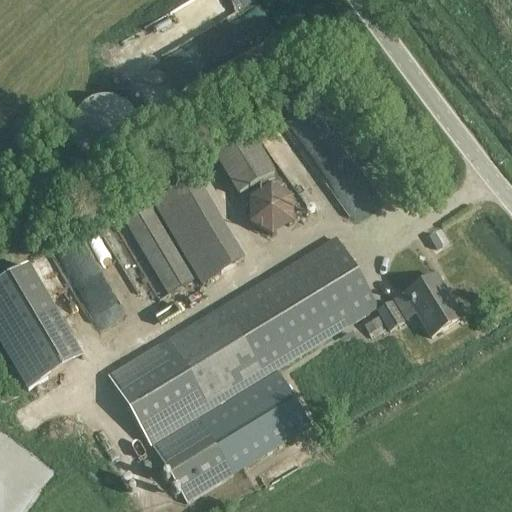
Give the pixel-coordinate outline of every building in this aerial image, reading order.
[(209,0),(212,11),(245,3),(244,0),(209,0)] [(254,11),(157,60),(170,84),(266,35),(254,11)] [(113,95),(66,116),(74,136),(65,140),(73,158),(130,134),(113,95)] [(205,144),(237,197),(275,173),(243,121),(205,144)] [(151,204),(201,287),(244,261),(193,178),(151,204)] [(244,195),(245,232),(288,230),(287,194),(244,195)] [(193,282),(146,203),(120,218),(167,297),(193,282)] [(109,377),(187,505),(232,477),(233,478),(312,430),(277,372),(378,310),(336,239),(109,377)] [(0,342),(29,391),(82,359),(27,267),(0,283),(0,342)] [(416,315),(431,339),(462,321),(436,278),(395,302),(406,321),(416,315)] [(375,314),(389,334),(405,324),(392,303),(375,314)] [(377,319),(363,328),(371,341),(386,332),(377,319)]
